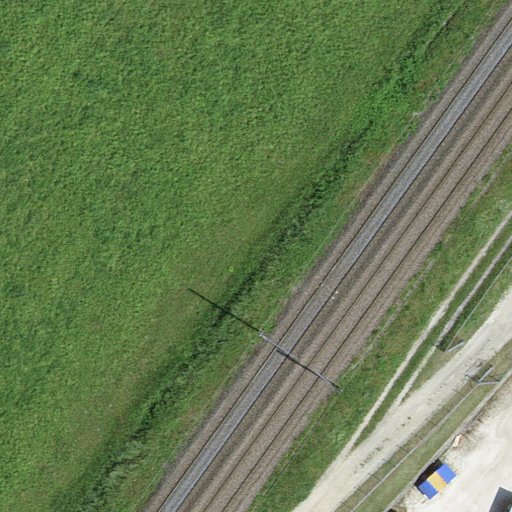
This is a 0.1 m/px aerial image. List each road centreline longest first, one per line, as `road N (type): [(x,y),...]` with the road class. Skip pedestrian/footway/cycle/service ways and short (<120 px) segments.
road 1 (track): [(299,511),(511,220)]
road 2 (track): [(306,511),(511,290)]
